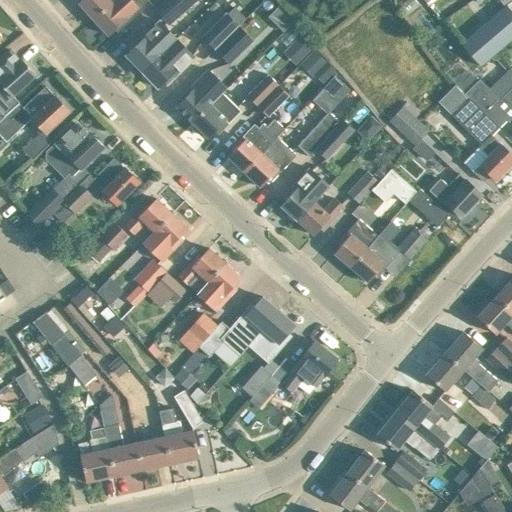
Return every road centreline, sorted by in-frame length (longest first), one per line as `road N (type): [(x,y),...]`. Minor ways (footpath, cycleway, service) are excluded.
road 1 (residential): [(389,355),(111,95),(27,0)]
road 2 (residential): [(230,487),(291,469),(389,355)]
road 3 (residential): [(389,355),(511,219)]
